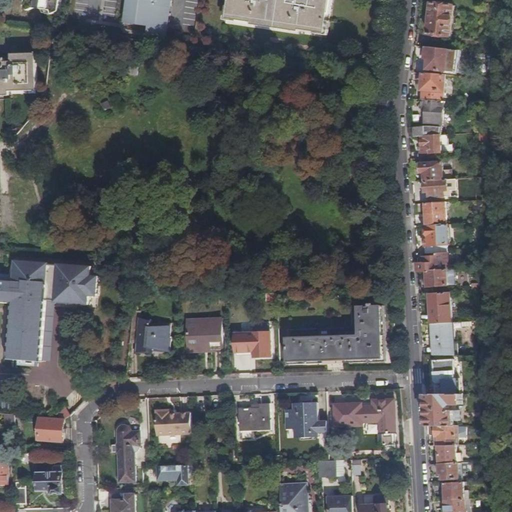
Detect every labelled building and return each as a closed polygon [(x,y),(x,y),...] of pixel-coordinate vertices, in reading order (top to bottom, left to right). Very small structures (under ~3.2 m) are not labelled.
[(29,10),(35,7),(52,9),(53,13),(60,11),(62,0),(26,0),(26,6),(27,6),(29,10)] [(127,0),(125,23),(149,26),(148,35),(165,37),(170,0),(127,0)] [(230,0),(230,7),(235,7),(234,15),(320,28),(321,20),(326,20),(327,13),(329,13),(331,0),(230,0)] [(432,3),(429,34),(451,37),(455,6),(432,3)] [(428,68),(447,70),(447,69),(449,49),(427,47),(426,58),(429,58),(428,68)] [(458,50),(449,49),(447,69),(456,71),(458,50)] [(13,57),(0,57),(0,90),(11,90),(10,86),(38,85),(37,53),(13,54),(13,57)] [(425,73),(423,99),(445,101),(447,75),(425,73)] [(381,98),(380,108),(380,109),(381,109),(388,110),(389,110),(390,99),(389,99),(382,98),(381,98)] [(432,123),(432,125),(410,127),(410,136),(422,136),(442,134),(446,101),(445,101),(423,99),(422,107),(428,108),(426,122),(432,123)] [(488,131),(480,132),(480,140),(488,139),(488,131)] [(453,145),(450,145),(449,134),(442,134),(422,136),(423,151),(431,150),(431,153),(443,152),(443,151),(446,151),(449,150),(453,150),(453,145)] [(422,173),(425,173),(425,180),(448,179),(453,178),(453,169),(444,169),(443,161),(421,163),(422,173)] [(445,191),(449,191),(448,179),(425,180),(426,192),(430,192),(430,198),(445,196),(445,191)] [(447,201),(427,203),(428,225),(448,224),(447,201)] [(426,245),(451,244),(450,224),(448,224),(428,225),(429,235),(430,239),(425,239),(426,245)] [(424,262),(418,262),(419,271),(427,271),(448,269),(450,269),(449,260),(451,259),(450,254),(449,253),(449,251),(438,252),(438,255),(424,256),(424,262)] [(47,300),(57,300),(57,301),(90,304),(91,295),(99,296),(101,275),(93,275),(93,266),(60,264),(60,265),(50,264),(50,263),(17,260),(16,275),(13,302),(9,358),(20,359),(39,361),(43,361),(47,300)] [(428,286),(449,285),(448,269),(427,271),(428,286)] [(0,301),(13,302),(16,275),(5,274),(0,273),(0,301)] [(432,306),(431,306),(432,323),(454,322),(451,292),(432,293),(432,306)] [(278,293),(267,293),(267,299),(267,301),(279,302),(278,293)] [(287,308),(289,361),(398,358),(394,305),(382,305),(382,297),(359,297),(360,306),(287,308)] [(141,312),(134,310),(131,339),(138,340),(137,352),(149,353),(150,348),(171,350),(172,338),(171,338),(172,328),(159,327),(152,326),(152,320),(141,318),(141,312)] [(212,350),(224,350),(223,320),(211,320),(211,323),(189,324),(190,348),(212,347),(212,350)] [(454,322),(432,323),(435,355),(457,355),(456,342),(455,322),(454,322)] [(255,356),(272,356),(271,333),(236,334),(237,352),(255,351),(255,356)] [(442,385),(435,386),(435,394),(461,394),(461,384),(456,385),(455,360),(434,361),(435,378),(436,380),(436,381),(437,382),(438,382),(439,383),(442,382),(442,385)] [(435,394),(426,394),(428,425),(455,425),(455,420),(461,420),(461,410),(454,410),(450,410),(450,407),(453,404),(464,404),(463,394),(461,394),(435,394)] [(393,433),(396,432),(395,399),(373,400),(373,406),(362,406),(362,404),(335,404),(335,426),(362,425),(362,422),(379,422),(380,433),(381,433),(382,445),(393,444),(393,433)] [(287,410),(288,429),(297,429),(302,428),(302,437),(316,437),(316,433),(321,433),(329,432),(329,420),(320,421),(319,402),(314,402),(301,403),(295,403),(296,409),(287,410)] [(241,431),(272,430),(271,403),(261,404),(261,407),(240,408),(241,431)] [(67,406),(61,410),(66,418),(72,414),(67,406)] [(172,409),(157,409),(158,434),(180,434),(193,433),(192,412),(172,413),(172,409)] [(5,413),(6,425),(15,425),(15,414),(5,413)] [(38,440),(63,442),(64,432),(64,428),(65,418),(40,416),(38,440)] [(455,425),(428,425),(429,433),(436,434),(436,436),(438,437),(439,445),(457,444),(458,444),(458,437),(468,437),(468,426),(457,426),(457,425),(455,425)] [(115,449),(120,449),(121,479),(136,478),(135,448),(136,450),(137,450),(138,450),(139,450),(140,449),(140,448),(140,446),(142,446),(141,432),(132,432),(132,431),(131,429),(130,428),(129,427),(128,426),(126,426),(125,426),(123,426),(122,427),(121,428),(120,429),(119,431),(119,433),(119,442),(114,442),(115,449)] [(439,445),(440,464),(458,463),(463,463),(463,453),(458,453),(457,444),(439,445)] [(0,483),(10,483),(9,462),(2,462),(1,455),(0,454),(0,483)] [(331,460),(319,461),(319,477),(338,476),(338,460),(331,460)] [(362,463),(353,465),(354,475),(363,474),(362,463)] [(443,479),(464,478),(463,463),(458,463),(440,464),(441,474),(443,474),(443,479)] [(151,466),(143,466),(144,482),(160,481),(160,480),(179,479),(179,484),(189,483),(189,478),(196,478),(195,464),(151,466)] [(64,490),(64,472),(39,472),(39,490),(53,490),(53,494),(64,494),(64,490)] [(27,481),(17,481),(18,503),(27,503),(27,481)] [(465,482),(445,483),(446,500),(466,499),(465,482)] [(281,484),(282,496),(282,511),(312,511),(312,499),(308,499),(307,484),(281,484)] [(113,511),(136,511),(136,494),(127,494),(127,500),(114,500),(113,511)] [(354,511),(354,495),(329,495),(329,511),(354,511)] [(282,511),(282,496),(275,496),(276,511),(262,511),(282,511)] [(392,511),(390,511),(389,496),(375,497),(376,505),(365,506),(364,511),(392,511)] [(446,500),(446,501),(446,511),(466,511),(466,499),(446,500)]
